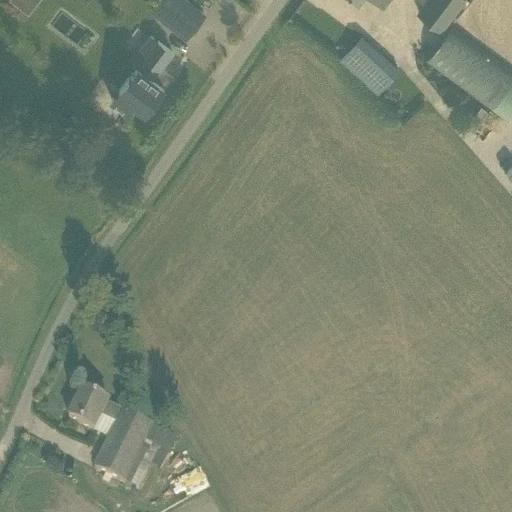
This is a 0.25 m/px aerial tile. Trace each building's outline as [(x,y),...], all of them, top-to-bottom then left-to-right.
[(35,0),(12,0),(27,11),(35,0)] [(185,38),(204,14),(187,0),(160,0),(152,10),(185,38)] [(424,0),(416,11),(443,31),(465,0),(424,0)] [(511,104),(511,69),(451,24),(425,60),(490,109),(492,106),(505,115),(511,104)] [(365,32),(341,56),(377,93),(401,70),(365,32)] [(161,66),(172,51),(151,35),(131,60),(137,65),(111,98),(126,109),(133,100),(146,109),(164,85),(163,84),(167,78),(166,70),(161,66)] [(511,179),(511,157),(499,144),(488,155),(511,179)] [(109,406),(83,393),(69,422),(94,434),(102,419),(117,427),(95,471),(124,485),(138,493),(159,451),(158,450),(165,437),(152,429),(153,428),(124,413),(123,414),(108,406),(109,406)]
